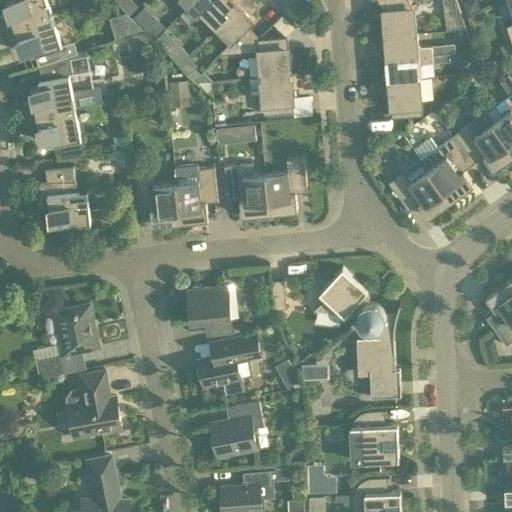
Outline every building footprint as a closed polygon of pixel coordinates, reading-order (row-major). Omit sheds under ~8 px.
[(0,18),(3,29),(51,14),(46,0),(5,0),(9,13),(0,15),(0,18)] [(192,0),(187,6),(196,15),(200,12),(215,27),(241,0),(192,0)] [(219,53),(244,51),(258,37),(247,26),(255,18),(250,13),(257,6),(250,0),(241,0),(215,27),(230,42),(219,53)] [(408,0),(378,0),(383,10),(385,35),(383,35),(383,36),(417,33),(417,32),(415,33),(413,8),(408,0)] [(478,8),(475,0),(462,0),(466,12),(478,8)] [(139,22),(150,11),(144,5),(133,16),(139,22)] [(144,29),(126,11),(117,14),(124,35),(144,29)] [(39,64),(65,55),(76,52),(73,41),(61,44),(51,14),(3,29),(8,43),(17,39),(22,51),(33,48),(35,52),(39,64)] [(145,30),(127,35),(138,48),(156,42),(145,30)] [(417,33),(383,36),(384,58),(432,54),(431,45),(420,46),(418,43),(417,33)] [(258,37),(244,51),(258,50),(260,76),(290,73),(287,36),(259,38),(258,37)] [(442,44),(443,53),(449,52),(455,52),(454,43),(442,44)] [(186,53),(180,46),(173,53),(180,59),(186,53)] [(443,53),(432,54),(432,60),(449,59),(449,52),(443,53)] [(432,54),(384,58),(386,79),(420,77),(420,66),(422,63),(433,62),(432,60),(432,54)] [(65,55),(39,64),(43,85),(30,87),(33,100),(22,101),(25,116),(75,106),(65,55)] [(201,72),(194,66),(188,72),(194,79),(201,72)] [(290,73),(260,76),(263,113),(293,110),(290,73)] [(420,77),(386,79),(386,80),(388,80),(391,116),(421,114),(418,77),(420,77)] [(186,81),(169,82),(170,98),(187,97),(186,81)] [(511,91),(485,111),(492,121),(511,148),(511,91)] [(84,154),(75,106),(25,116),(28,130),(38,127),(41,140),(53,138),(57,158),(84,154)] [(467,124),(453,135),(470,159),(480,152),(493,169),(511,155),(511,148),(492,121),(474,134),(467,124)] [(238,139),(237,125),(217,127),(218,141),(238,139)] [(420,158),(427,168),(450,200),(473,183),(461,166),(470,159),(453,135),(420,158)] [(287,170),(265,172),(269,212),(297,209),(295,187),(306,186),(303,156),(286,158),(287,170)] [(241,215),(269,212),(265,172),(253,173),(252,162),(224,165),(227,194),(239,193),(241,215)] [(379,163),(371,168),(379,179),(386,175),(379,163)] [(62,219),(63,225),(90,222),(87,189),(77,190),(74,165),(45,168),(46,180),(35,180),(38,209),(49,207),(50,220),(62,219)] [(428,216),(450,200),(427,168),(418,174),(411,165),(388,181),(405,206),(415,199),(428,216)] [(198,179),(175,181),(180,221),(208,218),(205,197),(217,195),(214,166),(197,167),(198,179)] [(152,224),(180,221),(175,181),(153,184),(152,172),(134,174),(138,204),(149,202),(152,224)] [(377,303),(378,303),(376,302),(373,301),(372,301),(370,301),(368,301),(365,291),(367,289),(342,266),(319,291),(326,298),(316,308),(342,312),(344,314),(345,313),(356,314),(356,316),(356,317),(356,319),(357,318),(356,316),(356,315),(357,312),(357,311),(358,309),(359,308),(360,306),(362,305),(362,304),(364,303),(366,302),(367,302),(368,302),(369,302),(371,302),(373,302),(374,302),(375,302),(376,303),(377,303)] [(274,309),(286,307),(283,279),(270,280),(274,309)] [(511,285),(508,279),(485,296),(498,313),(488,320),(505,344),(511,339),(511,285)] [(208,333),(232,330),(236,329),(231,284),(187,288),(191,320),(206,318),(208,333)] [(54,310),(64,353),(99,345),(89,302),(54,310)] [(379,304),(378,303),(377,303),(376,303),(375,302),(374,302),(373,302),(371,302),(369,302),(368,302),(367,302),(366,302),(364,303),(362,304),(362,305),(360,306),(359,308),(358,309),(357,311),(357,312),(356,315),(356,316),(357,318),(356,319),(357,321),(357,322),(358,324),(359,325),(360,326),(361,328),(363,329),(364,329),(368,330),(369,331),(371,331),(371,337),(359,337),(360,372),(369,371),(370,397),(400,395),(399,369),(395,369),(394,341),(393,335),(393,333),(394,327),(395,322),(396,316),(397,314),(385,315),(385,312),(385,311),(384,310),(383,308),(381,306),(381,305),(379,304)] [(226,392),(243,388),(237,358),(260,354),(256,332),(219,339),(221,351),(219,353),(198,358),(203,384),(224,379),(226,392)] [(492,337),(482,339),(484,347),(494,344),(492,337)] [(36,359),(40,377),(62,372),(58,354),(36,359)] [(328,360),(303,361),(303,376),(329,375),(328,360)] [(87,435),(86,432),(107,428),(107,431),(122,428),(116,395),(109,396),(104,364),(79,370),(81,382),(69,385),(63,393),(72,437),(87,435)] [(295,372),(284,379),(288,386),(299,380),(295,372)] [(255,446),(255,447),(256,447),(253,431),(256,426),(263,424),(259,399),(231,404),(234,415),(231,419),(212,423),(212,422),(210,422),(217,455),(218,454),(218,453),(255,446)] [(511,441),(502,442),(503,455),(511,454),(511,404),(502,405),(503,427),(511,426),(511,441)] [(352,459),(364,459),(399,457),(397,423),(384,423),(384,410),(367,410),(365,411),(362,412),(360,413),(358,414),(356,416),(354,418),(353,420),(352,423),(351,425),(351,426),(352,459)] [(81,498),(81,511),(129,511),(129,499),(120,498),(111,454),(87,459),(95,498),(81,498)] [(511,454),(503,455),(503,456),(504,456),(505,472),(511,471),(511,486),(504,487),(505,500),(511,499),(511,454)] [(275,466),(276,469),(276,478),(288,477),(287,465),(275,466)] [(220,485),(222,511),(262,509),(260,482),(271,482),(270,469),(245,471),(246,483),(220,485)] [(355,510),(367,509),(366,511),(401,511),(400,490),(387,490),(387,476),(371,477),(369,477),(368,478),(365,478),(364,479),(362,480),(360,482),(359,483),(357,485),(356,487),(355,488),(354,491),(354,493),(355,510)] [(326,496),(308,496),(309,511),(326,511),(326,496)]
